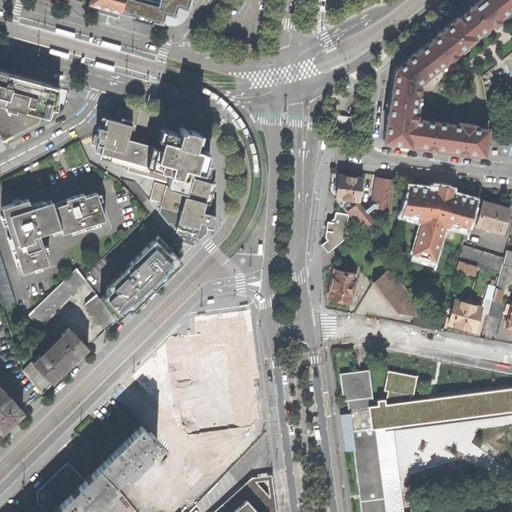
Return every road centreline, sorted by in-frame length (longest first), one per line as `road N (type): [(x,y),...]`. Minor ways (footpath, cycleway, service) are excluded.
road 1 (tertiary): [(184,97),(238,144),(241,202),(223,234),(0,452)]
road 2 (tertiary): [(0,488),(195,298),(225,285)]
road 3 (residential): [(363,60),(377,87),(370,156),(511,174)]
road 4 (residential): [(312,327),(511,356)]
road 5 (secondary): [(182,53),(0,0)]
road 6 (residential): [(335,511),(312,327)]
road 7 (residential): [(274,333),(296,511)]
road 8 (residential): [(272,95),(269,271)]
road 9 (residential): [(105,77),(81,116),(0,161)]
road 10 (secondary): [(400,0),(286,56)]
